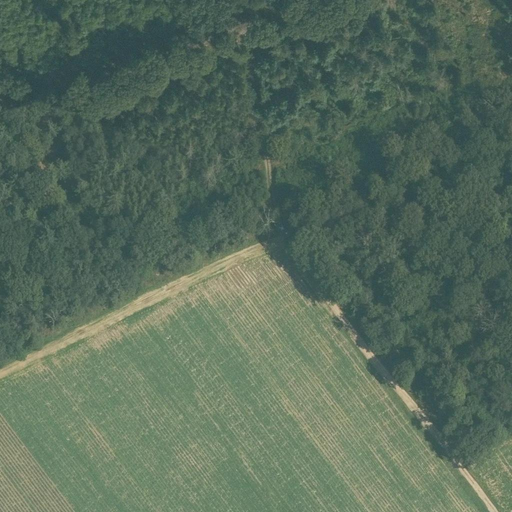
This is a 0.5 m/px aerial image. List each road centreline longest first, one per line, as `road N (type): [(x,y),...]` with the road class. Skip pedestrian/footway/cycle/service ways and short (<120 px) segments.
road 1 (track): [(243,23),(287,221),(490,511)]
road 2 (track): [(0,117),(306,0)]
